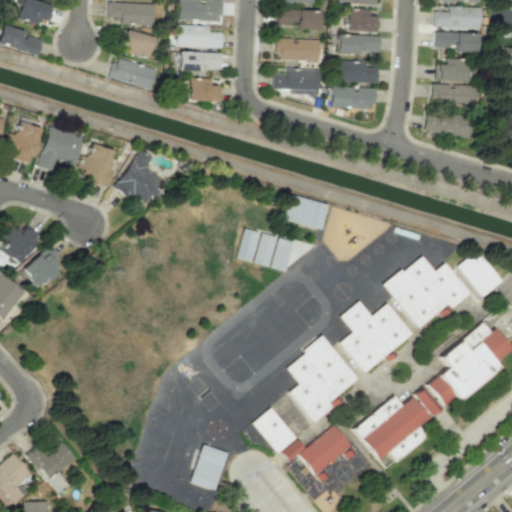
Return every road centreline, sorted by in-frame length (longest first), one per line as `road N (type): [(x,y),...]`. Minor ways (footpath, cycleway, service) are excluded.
road 1 (residential): [(511,183),(250,104),(241,88),(246,0)]
road 2 (residential): [(390,148),(405,0)]
